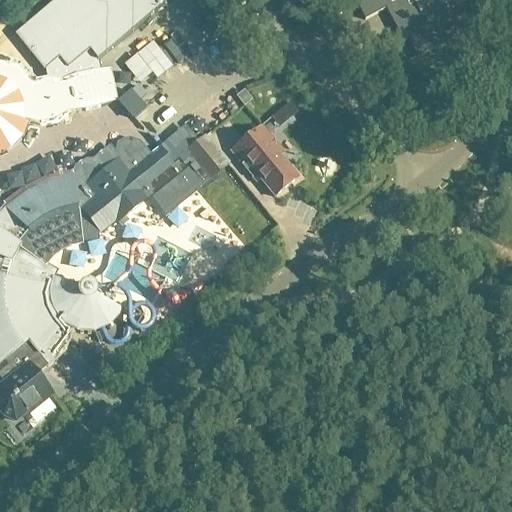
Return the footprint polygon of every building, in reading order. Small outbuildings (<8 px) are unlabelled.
[(0,57),(0,152),(9,149),(20,137),(25,123),(40,126),(55,122),(68,114),(85,113),(100,110),(117,104),(110,73),(99,73),(98,62),(167,6),(162,0),(59,0),(14,37),(44,73),(45,72),(46,81),(35,83),(35,82),(18,65),(0,57)] [(0,0),(0,9),(3,11),(8,0),(0,0)] [(362,0),(355,4),(365,22),(385,11),(391,21),(395,19),(404,34),(408,43),(417,60),(436,50),(429,37),(423,26),(450,11),(466,3),(464,0),(362,0)] [(139,89),(144,99),(165,88),(143,48),(120,61),(136,90),(139,89)] [(188,99),(198,111),(214,98),(203,86),(188,99)] [(274,199),(298,180),(280,157),(283,154),(262,128),(231,153),(256,184),(259,181),(274,199)] [(0,389),(0,413),(4,418),(15,423),(50,394),(37,377),(48,368),(65,354),(69,343),(73,331),(77,332),(94,333),(109,326),(121,314),(121,312),(119,312),(94,298),(95,297),(95,295),(95,294),(95,292),(94,291),(93,290),(92,288),(91,288),(89,287),(88,287),(86,286),(85,287),(83,287),(82,288),(81,289),(80,290),(79,291),(52,281),(57,274),(46,267),(52,259),(60,253),(70,248),(81,246),(81,245),(99,243),(98,236),(100,235),(101,236),(115,224),(116,226),(148,199),(164,219),(199,190),(228,167),(205,139),(188,153),(189,154),(173,167),(160,151),(148,161),(144,157),(138,148),(137,147),(135,146),(134,145),(132,144),(130,144),(129,144),(127,144),(125,145),(123,146),(122,147),(121,148),(120,150),(119,151),(119,153),(119,155),(119,157),(119,158),(120,160),(102,176),(99,172),(92,167),(85,167),(80,170),(77,171),(73,178),(48,184),(27,194),(26,194),(5,210),(0,215),(0,365),(4,363),(14,376),(13,377),(3,385),(5,386),(0,389)] [(219,260),(224,248),(206,241),(201,253),(219,260)] [(95,377),(106,368),(100,360),(88,369),(95,377)]
